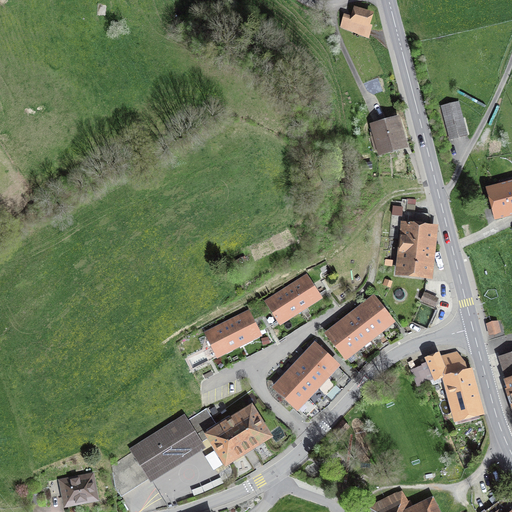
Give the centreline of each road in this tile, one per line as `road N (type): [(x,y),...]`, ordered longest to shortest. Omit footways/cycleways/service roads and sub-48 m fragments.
road 1 (tertiary): [(388,0),(473,328)]
road 2 (track): [(436,185),(392,195),(332,253),(171,340)]
road 3 (residential): [(275,473),(398,355),(473,328)]
road 4 (track): [(441,204),(511,57)]
